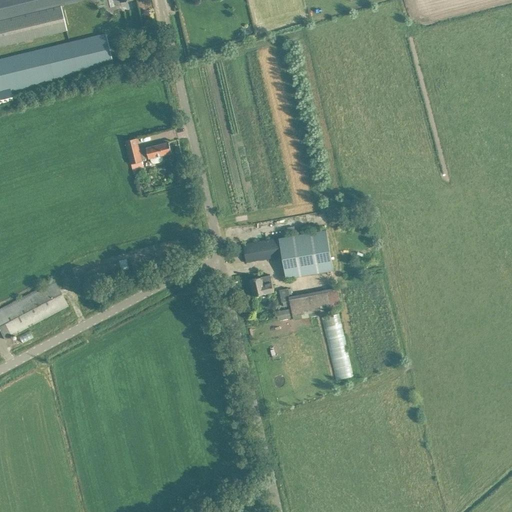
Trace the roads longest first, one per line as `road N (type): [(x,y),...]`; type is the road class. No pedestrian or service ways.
road 1 (unclassified): [(219,257),(162,0)]
road 2 (unclassified): [(278,511),(219,257)]
road 3 (unclassified): [(0,371),(219,257)]
